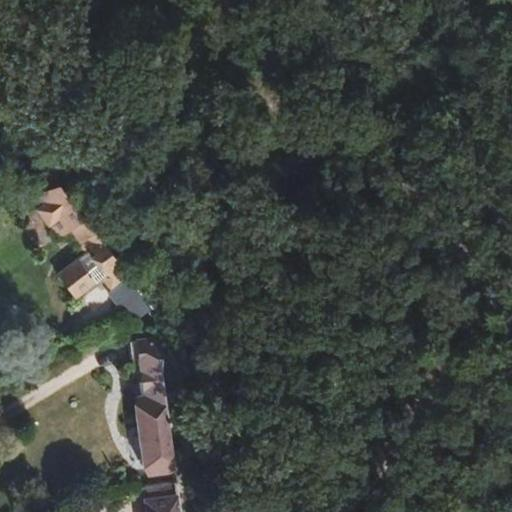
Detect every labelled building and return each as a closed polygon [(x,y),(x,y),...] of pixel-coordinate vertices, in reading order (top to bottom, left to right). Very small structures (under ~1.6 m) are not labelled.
[(100,276),(109,288),(125,273),(56,183),(27,194),(57,233),(63,228),(69,223),(80,236),(74,242),(82,252),(88,247),(106,271),(100,276)] [(69,223),(63,228),(74,242),(80,236),(69,223)] [(75,296),(100,276),(106,271),(88,247),(82,252),(56,272),(75,296)] [(126,309),(143,295),(125,273),(109,288),(126,309)] [(159,336),(128,341),(131,365),(138,363),(160,359),(159,336)] [(160,374),(160,359),(138,363),(142,395),(136,396),(139,426),(150,425),(151,433),(168,430),(160,374)] [(144,470),(152,469),(151,460),(171,455),(168,430),(151,433),(150,425),(139,426),(144,470)] [(151,460),(152,469),(173,467),(171,455),(151,460)] [(179,511),(176,491),(145,497),(146,511),(179,511)]
